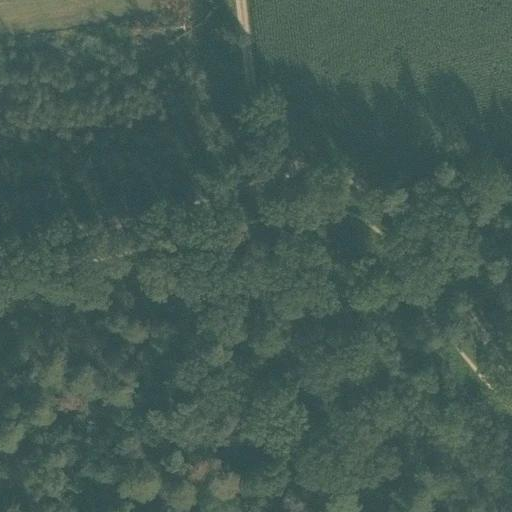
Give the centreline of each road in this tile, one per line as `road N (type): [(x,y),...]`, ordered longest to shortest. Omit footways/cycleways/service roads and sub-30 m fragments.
road 1 (track): [(511,380),(410,229),(373,193),(346,177),(316,173),(263,189)]
road 2 (track): [(263,189),(0,253)]
road 3 (track): [(263,189),(237,0)]
